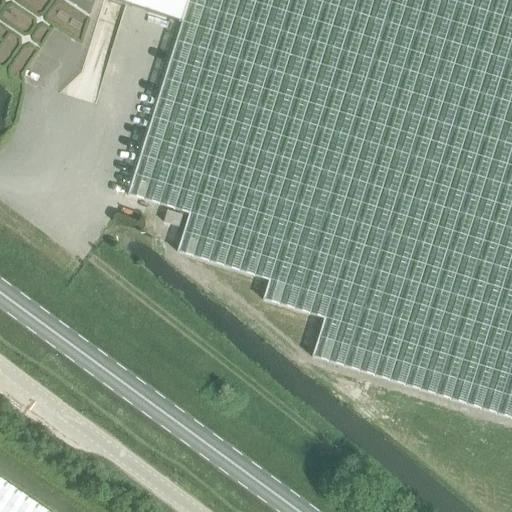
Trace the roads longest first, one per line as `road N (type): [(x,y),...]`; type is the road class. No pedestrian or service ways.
road 1 (primary): [(297,511),(0,294)]
road 2 (unclassified): [(192,511),(0,374)]
